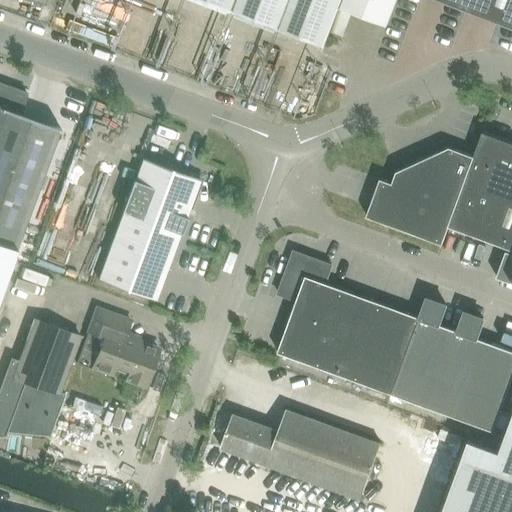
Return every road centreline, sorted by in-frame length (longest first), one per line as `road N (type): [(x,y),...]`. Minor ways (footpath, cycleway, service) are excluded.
road 1 (unclassified): [(257,206),(153,511)]
road 2 (unclassified): [(281,143),(0,40)]
road 3 (unclassified): [(511,301),(257,206)]
road 4 (unclassified): [(511,75),(479,64),(281,143)]
